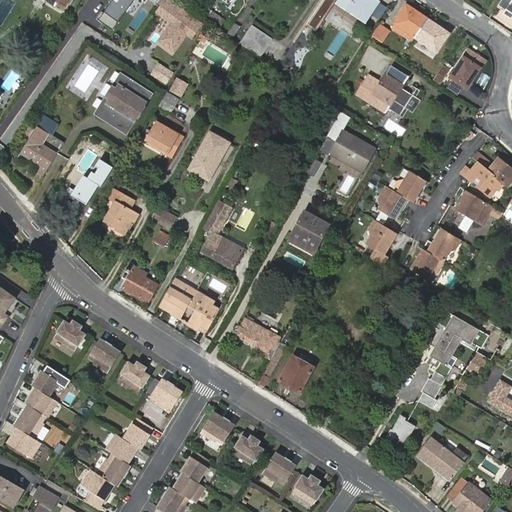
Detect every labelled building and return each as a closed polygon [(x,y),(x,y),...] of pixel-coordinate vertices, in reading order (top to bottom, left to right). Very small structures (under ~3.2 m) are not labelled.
[(70,3),(71,0),(37,0),(44,4),(46,1),(63,11),(68,3),(70,3)] [(112,0),(98,20),(113,30),(134,0),(112,0)] [(205,24),(172,0),(165,0),(156,12),(171,23),(158,41),(175,53),(187,36),(193,40),(205,24)] [(204,12),(208,6),(199,0),(195,0),(193,4),(204,12)] [(375,8),(379,2),(376,0),(336,0),(335,2),(347,10),(349,8),(367,20),(375,8)] [(511,0),(501,0),(497,6),(505,12),(503,14),(511,20),(511,19),(511,0)] [(415,37),(428,19),(413,9),(407,5),(405,7),(395,23),(406,31),(411,34),(407,39),(405,41),(410,45),(415,37)] [(201,18),(207,21),(218,29),(223,22),(206,11),(201,18)] [(449,34),(428,19),(415,37),(437,52),(449,34)] [(389,31),(379,24),(372,35),(382,42),(389,31)] [(252,25),(240,44),(247,49),(260,57),(273,39),(252,25)] [(233,26),(227,35),(231,38),(237,29),(233,26)] [(464,57),(450,78),(465,88),(467,89),(471,83),(481,68),(464,57)] [(369,74),(357,94),(386,113),(390,107),(399,113),(403,107),(411,95),(401,89),(409,77),(391,66),(381,82),(369,74)] [(439,71),(434,80),(440,84),(448,71),(442,67),(439,71)] [(113,87),(121,74),(120,74),(114,83),(112,87),(113,87)] [(124,76),(121,74),(113,87),(116,89),(124,76)] [(116,89),(113,87),(106,97),(109,100),(101,112),(117,122),(114,126),(126,133),(151,93),(124,76),(116,89)] [(188,86),(178,80),(171,91),(181,97),(188,86)] [(180,100),(168,92),(160,106),(172,113),(180,100)] [(420,100),(411,95),(403,107),(412,113),(420,100)] [(95,114),(96,114),(106,97),(105,97),(103,101),(95,114)] [(106,97),(96,114),(114,126),(117,122),(101,112),(109,100),(106,97)] [(331,107),(326,115),(334,120),(339,112),(331,107)] [(349,117),(341,112),(334,125),(328,136),(327,137),(321,148),(363,173),(376,150),(342,130),(349,117)] [(41,115),(34,126),(36,127),(36,128),(49,135),(50,133),(53,135),(59,126),(41,115)] [(151,130),(146,139),(169,153),(174,144),(178,146),(183,137),(157,121),(151,130)] [(49,135),(36,128),(23,149),(24,149),(21,154),(41,166),(37,173),(43,177),(58,153),(44,144),(49,135)] [(190,169),(209,179),(229,143),(210,133),(190,169)] [(169,153),(146,139),(145,141),(171,157),(173,155),(178,146),(174,144),(169,153)] [(489,162),(478,152),(473,158),(480,164),(482,165),(484,168),(489,162)] [(508,187),(511,182),(511,168),(499,158),(495,162),(497,163),(494,166),(493,165),(488,171),(503,183),(505,184),(508,187)] [(80,201),(87,205),(99,185),(101,187),(113,168),(100,159),(88,178),(84,175),(74,190),(69,187),(65,194),(75,200),(72,205),(76,207),(80,201)] [(475,174),(482,165),(480,164),(473,172),(475,174)] [(491,197),(498,189),(503,183),(488,171),(484,168),(482,165),(475,174),(473,172),(466,167),(465,168),(461,173),(473,182),(478,176),(482,181),(477,186),(491,197)] [(408,199),(416,204),(429,183),(411,172),(406,179),(399,181),(393,190),(408,199)] [(236,189),(239,180),(232,178),(229,187),(236,189)] [(126,196),(131,187),(120,181),(115,190),(126,196)] [(408,199),(393,190),(387,187),(379,199),(381,206),(379,209),(396,220),(399,214),(402,210),(399,209),(401,206),(404,207),(408,199)] [(130,220),(135,222),(139,215),(130,210),(135,201),(126,196),(115,190),(113,189),(108,198),(116,202),(105,221),(116,228),(115,230),(124,234),(129,224),(128,224),(130,220)] [(483,226),(491,211),(494,207),(487,203),(465,190),(461,198),(462,199),(460,203),(458,202),(454,209),(483,226)] [(222,195),(213,211),(226,218),(234,202),(222,195)] [(171,229),(177,217),(158,207),(151,218),(171,229)] [(498,215),(500,211),(494,207),(491,211),(498,215)] [(204,227),(213,232),(202,251),(232,268),(243,249),(217,234),(226,218),(213,211),(204,227)] [(330,226),(305,212),(292,236),(317,249),(330,226)] [(277,224),(271,221),(264,233),(270,236),(277,224)] [(397,234),(374,221),(369,230),(371,237),(366,245),(368,246),(363,254),(373,260),(373,261),(383,266),(388,258),(384,256),(397,234)] [(428,241),(425,246),(423,249),(442,260),(443,261),(450,251),(454,248),(459,239),(442,228),(433,243),(428,241)] [(154,242),(164,247),(170,236),(161,231),(154,242)] [(434,273),(442,260),(423,249),(411,270),(428,280),(430,276),(434,273)] [(287,283),(292,273),(275,265),(270,275),(287,283)] [(134,266),(132,270),(140,275),(143,271),(134,266)] [(140,275),(132,270),(122,287),(149,303),(159,286),(145,278),(147,273),(143,271),(140,275)] [(216,302),(175,278),(159,307),(171,313),(171,314),(180,320),(188,306),(195,311),(187,325),(198,331),(199,330),(206,334),(220,309),(213,306),(216,302)] [(15,298),(0,288),(0,332),(10,318),(4,314),(15,298)] [(444,310),(425,342),(434,347),(439,350),(434,358),(442,362),(432,380),(443,386),(459,359),(454,356),(462,343),(477,352),(479,348),(487,335),(444,310)] [(276,351),(281,342),(279,341),(282,337),(245,317),(235,335),(267,354),(270,348),(276,351)] [(55,337),(71,347),(70,347),(76,351),(86,336),(80,332),(83,328),(74,322),(71,326),(65,322),(55,337)] [(488,336),(487,335),(479,348),(481,349),(488,336)] [(105,345),(99,342),(89,357),(95,360),(94,362),(109,372),(122,353),(114,348),(113,351),(110,349),(112,346),(112,345),(107,342),(106,343),(105,345)] [(284,350),(287,346),(281,342),(276,351),(271,359),(263,373),(257,383),(264,387),(285,351),(284,350)] [(439,350),(434,347),(430,355),(434,358),(439,350)] [(271,359),(276,351),(270,348),(267,354),(266,356),(271,359)] [(468,367),(479,374),(486,362),(480,359),(482,355),(477,352),(468,367)] [(292,388),(300,392),(314,367),(309,364),(299,358),(293,356),(279,381),(288,386),(292,388)] [(120,378),(135,388),(134,388),(140,392),(150,377),(144,373),(147,369),(138,363),(135,367),(129,363),(120,378)] [(38,376),(32,386),(36,388),(49,396),(59,381),(58,380),(62,375),(48,366),(44,372),(40,378),(38,376)] [(468,367),(465,371),(477,378),(479,374),(468,367)] [(432,380),(429,378),(421,391),(423,393),(417,401),(432,410),(438,400),(435,399),(443,386),(432,380)] [(511,400),(506,397),(511,387),(501,380),(488,401),(511,416),(511,400)] [(167,386),(161,382),(151,397),(157,401),(156,403),(171,412),(184,393),(176,388),(175,391),(172,389),(174,387),(174,386),(169,382),(168,383),(167,386)] [(27,404),(45,415),(46,417),(56,401),(49,396),(36,388),(31,394),(33,395),(31,398),(30,397),(25,403),(27,404)] [(19,418),(14,426),(17,428),(33,438),(43,422),(41,421),(45,415),(27,404),(23,410),(20,416),(22,417),(21,420),(19,418)] [(224,418),(224,419),(222,422),(219,420),(221,417),(214,413),(202,432),(217,442),(218,440),(224,444),(233,429),(228,425),(229,422),(230,422),(224,418)] [(406,418),(401,415),(392,430),(390,429),(385,437),(393,441),(394,439),(406,445),(417,427),(405,420),(406,418)] [(152,428),(138,419),(134,425),(134,424),(124,440),(138,449),(141,450),(147,441),(144,440),(148,433),(152,428)] [(33,438),(17,428),(13,434),(15,436),(14,438),(11,437),(7,443),(30,458),(40,442),(33,438)] [(138,449),(124,440),(117,435),(107,450),(113,455),(128,464),(132,457),(131,456),(132,454),(134,455),(138,449)] [(254,465),(264,450),(258,446),(261,441),(252,436),(249,440),(243,436),(233,451),(239,455),(254,465)] [(431,436),(417,455),(450,480),(464,462),(463,461),(467,456),(458,448),(456,451),(449,445),(446,448),(431,436)] [(211,461),(197,452),(193,458),(189,464),(187,463),(181,472),(183,473),(198,482),(208,467),(207,467),(211,461)] [(281,460),(283,457),(276,453),(263,472),(278,482),(280,480),(285,484),(295,469),(289,465),(291,463),(291,462),(286,458),(285,459),(284,462),(281,460)] [(114,485),(117,487),(121,479),(119,478),(121,476),(123,477),(124,477),(127,472),(124,470),(128,464),(113,455),(109,460),(108,459),(97,474),(114,485)] [(97,474),(91,470),(81,486),(89,491),(83,501),(92,506),(98,496),(104,501),(108,494),(106,492),(108,490),(110,491),(114,485),(97,474)] [(188,498),(195,503),(205,487),(198,482),(183,473),(179,480),(181,481),(179,483),(177,482),(173,488),(188,498)] [(25,489),(0,474),(0,499),(14,507),(25,489)] [(299,495),(314,504),(324,489),(318,485),(321,481),(312,475),(309,479),(303,475),(293,490),(299,494),(299,495)] [(461,477),(446,497),(454,503),(469,483),(461,477)] [(469,483),(454,503),(465,511),(481,511),(491,500),(469,483)] [(58,499),(40,488),(34,498),(43,503),(52,509),(58,499)] [(161,500),(156,507),(163,511),(182,511),(186,505),(185,504),(188,498),(173,488),(169,494),(167,493),(165,492),(162,497),(163,498),(165,499),(163,502),(161,500)] [(104,501),(98,496),(92,506),(98,510),(104,501)] [(25,508),(30,510),(34,504),(30,501),(25,508)]
